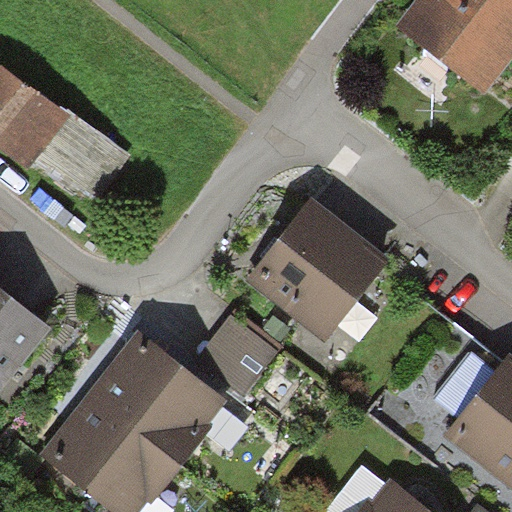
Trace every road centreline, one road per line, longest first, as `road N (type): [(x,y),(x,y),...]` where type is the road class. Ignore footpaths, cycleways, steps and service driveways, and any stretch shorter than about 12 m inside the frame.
road 1 (residential): [(0,211),(66,265),(113,279),(165,266),(272,134),(294,92)]
road 2 (residential): [(511,277),(294,92)]
